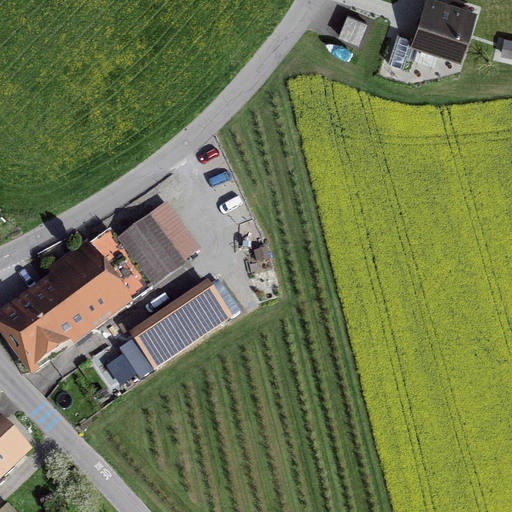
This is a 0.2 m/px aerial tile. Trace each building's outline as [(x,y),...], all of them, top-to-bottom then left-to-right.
[(416,40),(416,41),(418,42),(458,55),(471,16),(429,2),(416,40)] [(347,15),(339,35),(358,43),(366,23),(347,15)] [(388,63),(402,67),(406,56),(413,59),(418,42),(416,41),(416,40),(397,34),(388,63)] [(4,327),(30,363),(122,295),(129,305),(152,288),(150,286),(199,250),(167,206),(117,242),(110,232),(88,247),(86,244),(49,272),(60,287),(4,327)] [(120,351),(140,380),(227,320),(209,293),(135,344),(133,342),(120,351)] [(0,484),(3,481),(0,477),(0,472),(24,451),(0,425),(0,484)]
